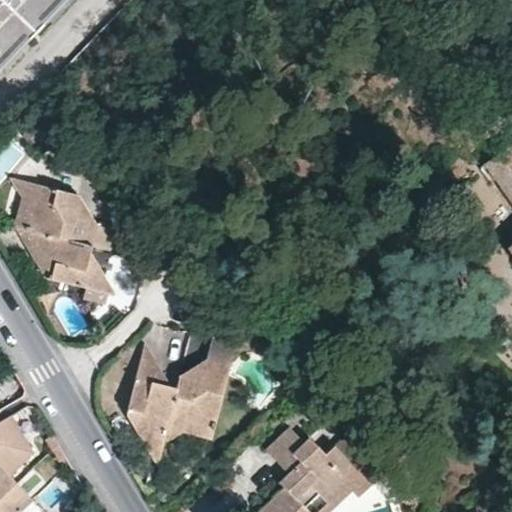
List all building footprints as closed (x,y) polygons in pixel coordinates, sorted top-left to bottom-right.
[(0,0),(0,66),(64,0),(0,0)] [(511,146),(485,165),(511,202),(511,240),(509,243),(511,247),(511,146)] [(8,174),(20,194),(24,178),(8,174)] [(20,194),(14,223),(26,226),(92,243),(98,223),(96,220),(94,216),(76,211),(81,192),(24,178),(20,194)] [(94,216),(81,192),(76,211),(94,216)] [(26,226),(14,223),(46,276),(51,259),(33,254),(37,241),(24,237),(26,226)] [(92,243),(112,249),(98,223),(92,243)] [(92,243),(26,226),(24,237),(37,241),(33,254),(51,259),(46,276),(87,286),(84,297),(106,303),(109,291),(104,290),(107,278),(105,275),(104,272),(86,268),(91,251),(92,243)] [(104,272),(91,251),(86,268),(104,272)] [(116,293),(107,278),(104,290),(109,291),(116,293)] [(200,376),(181,372),(178,385),(167,427),(181,430),(183,417),(216,426),(238,334),(212,327),(205,358),(200,376)] [(141,352),(154,355),(145,339),(141,352)] [(163,443),(167,427),(178,385),(170,383),(153,378),(157,360),(154,355),(141,352),(126,409),(144,413),(140,432),(155,436),(151,450),(161,451),(163,443)] [(193,365),(181,372),(200,376),(205,358),(193,365)] [(170,383),(157,360),(153,378),(170,383)] [(144,413),(126,409),(132,418),(140,432),(144,413)] [(34,453),(12,415),(0,421),(0,463),(10,475),(34,453)] [(181,430),(167,427),(163,443),(181,431),(213,438),(216,426),(183,417),(181,430)] [(382,471),(345,432),(324,451),(309,435),(304,439),(290,424),(265,447),(277,459),(287,471),(279,478),(285,484),(258,510),(259,511),(313,511),(305,503),(318,491),(326,499),(345,482),(350,488),(356,495),(382,471)] [(140,432),(157,464),(161,451),(151,450),(155,436),(140,432)] [(10,475),(0,463),(0,508),(3,511),(19,511),(33,499),(10,475)] [(332,505),(350,488),(345,482),(326,499),(332,505)] [(313,511),(324,511),(332,505),(326,499),(313,511)]
